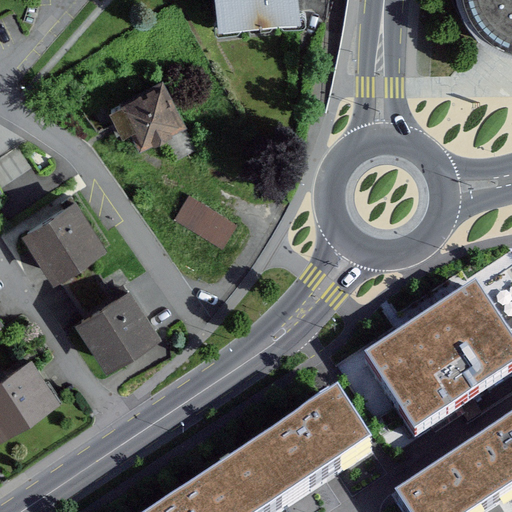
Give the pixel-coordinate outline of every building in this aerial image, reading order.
[(311,0),(224,0),(228,29),(314,20),(311,0)] [(511,0),(471,0),(479,21),(498,37),(510,47),(511,47),(511,0)] [(167,57),(87,101),(98,121),(106,117),(128,157),(138,152),(155,182),(165,176),(180,203),(232,174),(167,57)] [(99,242),(72,199),(27,228),(55,270),(99,242)] [(511,335),(476,281),(368,351),(415,423),(511,360),(511,335)] [(82,318),(108,360),(154,331),(127,289),(82,318)] [(35,362),(0,384),(0,432),(5,440),(62,403),(35,362)] [(369,435),(337,387),(235,454),(267,502),(369,435)] [(511,412),(398,488),(414,511),(462,511),(511,479),(511,412)] [(251,511),(267,502),(235,454),(146,511),(251,511)]
